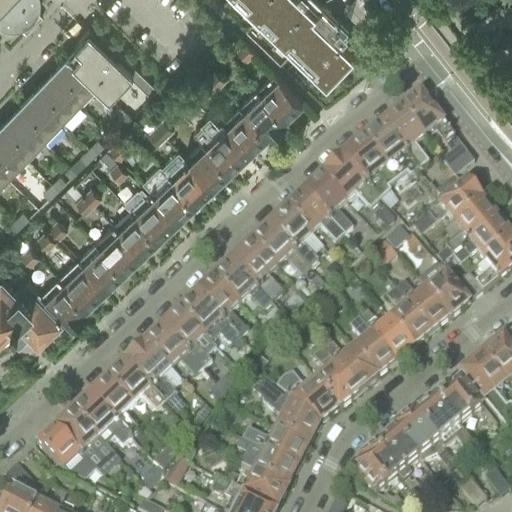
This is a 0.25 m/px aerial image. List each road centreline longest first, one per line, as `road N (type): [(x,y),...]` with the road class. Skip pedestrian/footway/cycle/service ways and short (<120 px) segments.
road 1 (residential): [(0,448),(327,135),(423,60)]
road 2 (residential): [(306,511),(341,442),(511,311)]
road 3 (secondary): [(423,60),(501,156)]
